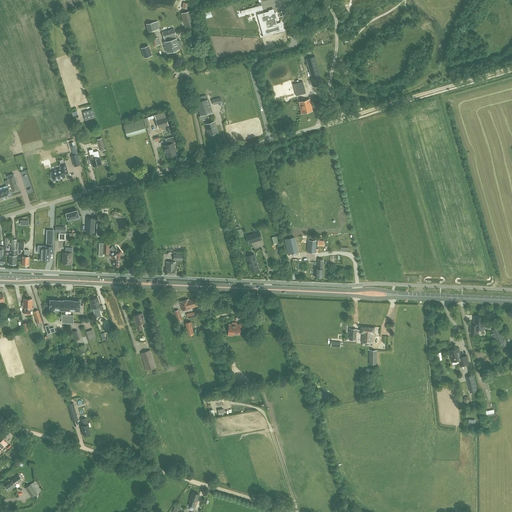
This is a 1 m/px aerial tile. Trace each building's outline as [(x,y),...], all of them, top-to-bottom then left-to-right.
[(185,28),(196,25),(191,10),(181,13),(185,28)] [(269,11),(260,13),(262,22),(265,21),(267,28),(263,29),(264,35),(284,30),(282,24),(277,25),(277,23),(275,18),(277,18),(275,12),(274,13),(270,14),(269,11)] [(148,32),(152,31),(160,29),(158,21),(146,24),(148,32)] [(179,40),(178,41),(174,28),(162,32),(164,38),(163,38),(164,42),(167,53),(170,52),(171,52),(177,50),(180,49),(179,46),(181,46),(182,44),(181,42),(179,40)] [(148,46),(141,48),(145,58),(151,55),(148,46)] [(313,87),(323,84),(315,56),(305,59),(313,87)] [(200,97),(201,100),(196,102),(200,116),(213,112),(209,98),(206,99),(205,95),(200,97)] [(302,113),(312,111),(309,99),(299,102),(302,113)] [(85,120),(95,117),(93,109),(83,112),(85,120)] [(159,128),(169,125),(167,117),(156,120),(159,128)] [(127,137),(146,131),(142,119),(123,125),(127,137)] [(208,135),(218,133),(215,121),(205,124),(208,135)] [(101,151),(105,150),(102,138),(97,139),(101,151)] [(176,154),(174,148),(175,148),(173,143),(163,146),(165,153),(166,153),(168,157),(176,154)] [(92,149),(88,150),(90,155),(90,156),(91,160),(91,159),(93,167),(102,165),(100,157),(98,150),(93,152),(92,149)] [(64,163),(64,162),(60,163),(60,164),(61,168),(55,170),(55,171),(51,173),(52,175),(50,175),(52,179),(53,178),(53,180),(65,177),(65,175),(68,174),(65,163),(64,163)] [(9,189),(8,189),(7,186),(0,188),(0,199),(2,199),(6,198),(11,196),(10,192),(12,192),(13,192),(19,190),(14,174),(7,176),(12,189),(9,190),(9,189)] [(77,210),(66,213),(68,220),(75,217),(76,220),(83,218),(82,216),(79,216),(77,210)] [(87,217),(86,232),(94,233),(95,218),(87,217)] [(248,244),(262,239),(260,231),(246,236),(248,244)] [(307,246),(307,252),(316,253),(316,249),(316,246),(316,241),(316,240),(308,240),(307,246)] [(109,249),(109,244),(99,243),(99,256),(101,256),(104,254),(104,253),(108,254),(113,260),(113,266),(120,266),(120,255),(123,253),(119,247),(117,248),(116,246),(113,246),(110,249),(109,249)] [(38,248),(38,253),(41,253),(40,260),(49,261),(49,252),(53,252),(53,246),(46,246),(46,248),(38,248)] [(72,253),(72,248),(66,247),(65,253),(63,252),(63,264),(71,264),(72,253)] [(251,272),(259,269),(254,254),(247,256),(251,272)] [(323,269),(323,259),(318,259),(317,269),(315,268),(315,277),(322,278),(323,269)] [(177,269),(177,266),(176,266),(176,262),(166,262),(166,269),(165,269),(165,274),(176,274),(176,269),(177,269)] [(98,298),(94,299),(94,298),(93,297),(91,298),(91,299),(91,300),(93,309),(96,317),(100,315),(99,311),(104,309),(103,305),(100,305),(98,298)] [(198,306),(196,298),(189,300),(189,299),(180,302),(182,311),(198,306)] [(32,308),(33,299),(24,299),(24,302),(23,302),(23,307),(25,307),(24,314),(31,315),(31,308),(32,308)] [(58,310),(58,309),(58,301),(51,300),(50,309),(54,309),(54,312),(57,313),(57,310),(58,310)] [(73,311),(73,310),(73,301),(65,300),(64,309),(72,310),(72,311),(73,311)] [(80,302),(73,301),(73,310),(73,311),(73,313),(83,313),(84,304),(80,304),(80,302)] [(180,328),(184,327),(182,320),(183,320),(179,309),(174,311),(178,322),(180,328)] [(37,323),(42,321),(39,310),(34,311),(37,323)] [(137,330),(143,329),(141,323),(145,322),(142,313),(134,315),(135,319),(134,319),(137,330)] [(74,323),(74,315),(62,315),(62,323),(74,323)] [(484,330),(485,317),(475,316),(474,325),(471,325),(471,334),(478,334),(478,330),(484,330)] [(187,335),(194,334),(191,321),(185,322),(187,335)] [(245,328),(245,322),(242,321),(241,324),(236,324),(237,323),(232,323),(232,324),(229,324),(228,335),(233,335),(233,334),(240,334),(240,327),(245,328)] [(50,329),(48,325),(45,326),(48,334),(47,334),(48,339),(53,337),(52,333),(55,331),(54,327),(50,329)] [(360,333),(362,333),(361,343),(372,343),(373,334),(374,334),(374,328),(360,327),(360,329),(356,329),(349,328),(349,332),(350,332),(349,339),(356,340),(356,332),(360,333)] [(505,342),(499,327),(492,330),(493,333),(491,334),(493,340),(496,339),(498,345),(505,342)] [(93,329),(86,331),(89,340),(96,338),(93,329)] [(461,357),(459,348),(455,349),(454,348),(453,349),(453,350),(449,350),(452,362),(459,360),(460,366),(469,364),(467,356),(461,357)] [(146,370),(156,367),(151,350),(141,353),(146,370)] [(377,364),(377,350),(369,350),(369,364),(377,364)] [(471,392),(477,391),(476,386),(473,375),(467,376),(469,387),(471,392)] [(207,402),(229,398),(228,392),(206,396),(207,402)] [(78,420),(73,403),(68,404),(73,422),(78,420)] [(83,435),(90,433),(88,424),(86,418),(81,419),(83,426),(81,426),(83,435)] [(20,481),(22,479),(19,475),(17,476),(12,480),(4,485),(8,491),(16,486),(15,484),(20,481)] [(31,497),(42,490),(35,481),(25,488),(31,497)] [(197,501),(199,494),(192,492),(190,499),(188,505),(194,507),(196,501),(197,501)]
